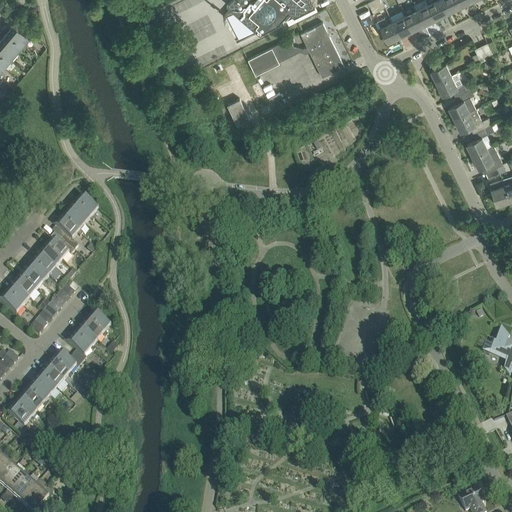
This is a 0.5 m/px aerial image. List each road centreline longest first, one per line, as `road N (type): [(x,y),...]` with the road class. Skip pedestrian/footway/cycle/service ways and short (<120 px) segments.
road 1 (unclassified): [(508,511),(407,296),(414,272),(479,239)]
road 2 (unclassified): [(208,511),(219,451),(222,321),(207,184)]
road 3 (residential): [(479,239),(482,219),(427,107),(382,72)]
road 4 (residential): [(366,321),(383,296),(382,266),(355,163)]
road 5 (unclassified): [(207,184),(313,194),(355,163)]
road 6 (residential): [(382,72),(511,7)]
